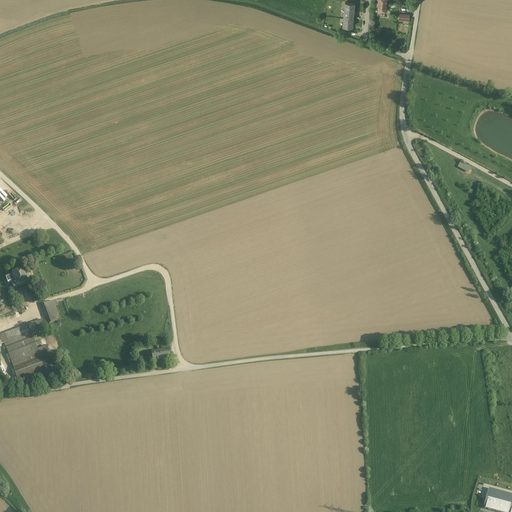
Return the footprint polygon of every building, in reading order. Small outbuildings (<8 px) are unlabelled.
[(377,0),(377,7),(376,6),(376,11),(380,12),(380,13),(385,14),(385,12),(387,12),(387,0),(377,0)] [(355,3),(345,2),(344,10),(354,11),(355,3)] [(354,11),(344,10),(344,18),(353,19),(354,11)] [(410,15),(399,13),(398,20),(409,22),(410,15)] [(353,19),(344,18),(343,26),(352,27),(353,19)] [(469,173),(471,167),(460,162),(457,168),(469,173)] [(23,271),(13,275),(13,276),(15,282),(18,288),(28,284),(23,271)] [(11,278),(6,280),(8,285),(11,283),(15,282),(13,276),(11,276),(11,278)] [(53,302),(42,305),(49,324),(60,320),(53,302)] [(42,320),(33,324),(36,333),(46,329),(42,320)] [(33,324),(28,326),(30,331),(32,335),(36,333),(33,324)] [(28,326),(5,335),(7,340),(30,331),(28,326)] [(30,331),(7,340),(7,342),(3,344),(18,380),(55,366),(48,347),(38,351),(32,335),(30,331)] [(169,350),(152,353),(153,362),(170,359),(169,350)] [(55,366),(18,380),(20,386),(57,372),(55,366)] [(511,511),(511,495),(489,489),(487,498),(511,505),(509,511),(511,511)] [(509,511),(511,505),(487,498),(484,508),(497,511),(509,511)]
